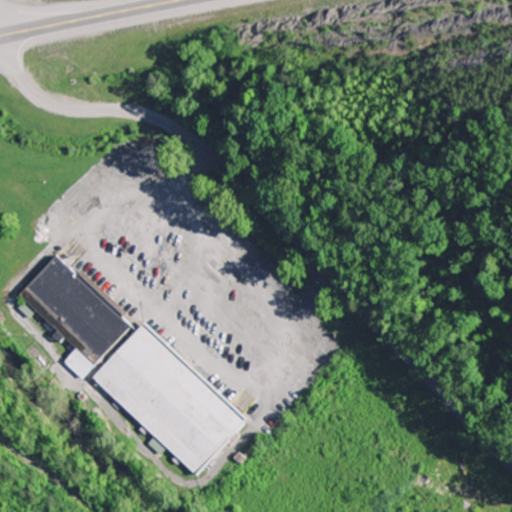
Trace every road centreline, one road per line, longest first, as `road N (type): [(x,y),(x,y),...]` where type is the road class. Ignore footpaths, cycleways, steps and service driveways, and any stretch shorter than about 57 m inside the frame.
road 1 (residential): [(0,14),(19,77),(43,104),(176,134),(511,462)]
road 2 (trunk): [(0,37),(182,0)]
